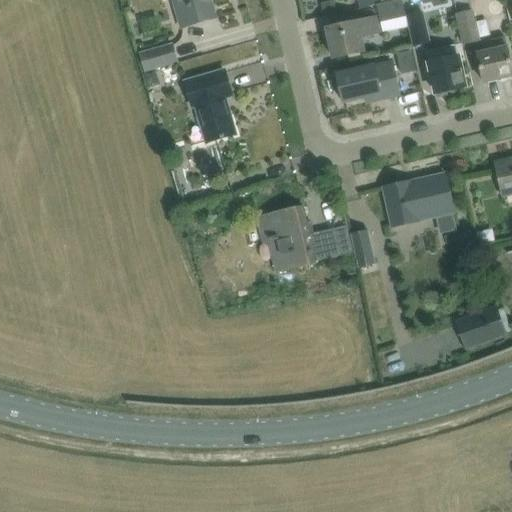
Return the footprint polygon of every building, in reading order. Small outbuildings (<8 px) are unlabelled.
[(216,18),(210,0),(176,0),(179,7),(175,8),(181,29),(216,18)] [(359,0),(357,0),(359,8),(381,3),(382,4),(395,2),(394,0),(359,0)] [(407,18),(403,0),(402,0),(395,2),(382,4),(378,5),(382,24),(407,18)] [(479,43),(473,12),(457,15),(464,46),(479,43)] [(424,15),(407,18),(414,46),(430,43),(424,15)] [(379,32),(376,19),(327,29),(333,59),(364,52),(361,36),(379,32)] [(493,51),(477,55),(484,84),(511,77),(511,68),(505,37),(490,40),(493,51)] [(178,63),(173,45),(143,55),(148,72),(155,70),(178,63)] [(465,88),(461,68),(456,46),(426,52),(436,95),(465,88)] [(411,51),(397,54),(402,75),(416,71),(411,51)] [(344,104),(366,98),(367,104),(377,102),(400,97),(392,62),(337,74),(344,104)] [(148,72),(144,73),(145,74),(149,88),(159,85),(155,71),(155,70),(148,72)] [(225,71),(188,82),(195,107),(197,107),(207,143),(236,135),(225,98),(232,96),(225,71)] [(427,87),(408,90),(411,107),(430,104),(427,87)] [(511,159),(495,163),(503,198),(511,195),(511,159)] [(445,175),(402,185),(384,189),(393,228),(454,214),(445,175)] [(225,176),(194,182),(197,193),(227,187),(225,176)] [(278,257),(274,258),(277,274),(299,269),(298,268),(321,262),(320,261),(342,256),(336,229),(309,235),(302,208),(258,218),(264,244),(275,241),(278,257)] [(351,233),(358,265),(375,261),(368,229),(351,233)] [(496,306),(455,322),(466,350),(508,335),(506,332),(511,331),(504,307),(498,310),(496,306)]
